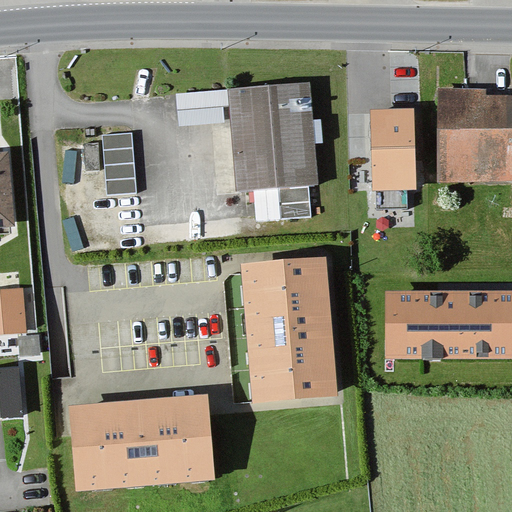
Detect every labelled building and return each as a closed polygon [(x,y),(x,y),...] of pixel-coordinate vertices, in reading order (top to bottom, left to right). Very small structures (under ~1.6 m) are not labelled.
[(511,85),(441,84),(438,179),(511,181),(511,85)] [(309,86),(227,92),(234,191),(279,189),(315,186),(309,86)] [(222,87),(178,88),(179,121),(223,121),(222,87)] [(411,117),(373,118),(375,193),(413,192),(411,117)] [(105,190),(137,189),(135,129),(104,130),(105,190)] [(5,160),(0,159),(0,225),(9,225),(5,160)] [(318,219),(315,186),(279,189),(282,222),(318,219)] [(324,263),(247,269),(256,400),(333,395),(324,263)] [(24,282),(0,285),(0,331),(30,328),(24,282)] [(511,302),(389,302),(388,361),(511,362),(511,302)] [(18,373),(0,372),(0,415),(18,415),(18,373)] [(201,400),(77,408),(82,486),(206,478),(201,400)]
